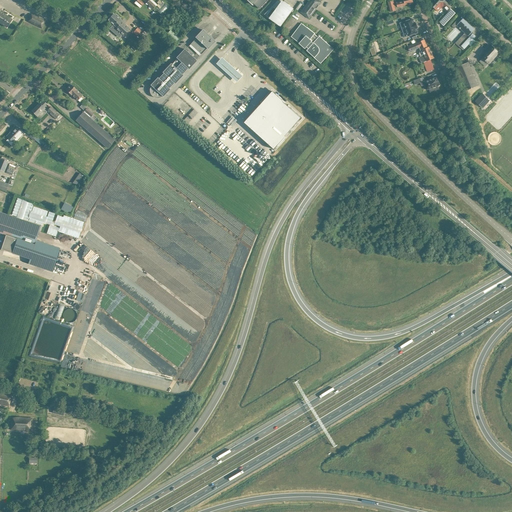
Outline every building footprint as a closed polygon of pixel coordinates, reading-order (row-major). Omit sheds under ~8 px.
[(156,6),(149,0),(148,0),(146,3),(152,9),(156,6)] [(247,0),(252,4),(254,3),(260,9),(268,0),(247,0)] [(280,0),(278,0),(265,14),(274,24),(274,23),(275,22),(280,26),(293,9),(284,2),(283,2),(280,0)] [(309,19),(322,2),(318,0),(309,0),(300,12),(309,19)] [(398,7),(413,3),(412,0),(404,0),(404,1),(397,3),(394,4),(393,0),(388,2),(390,12),(396,10),(395,7),(398,7)] [(447,11),(448,10),(449,11),(439,22),(444,26),(456,13),(450,8),(452,6),(444,0),(444,1),(441,1),(439,0),(433,7),(438,12),(441,8),(444,8),(447,11)] [(1,10),(0,8),(0,22),(7,27),(12,20),(3,13),(4,11),(1,9),(1,10)] [(45,21),(31,14),(27,21),(42,28),(45,21)] [(123,20),(117,15),(116,16),(113,14),(108,19),(113,24),(109,29),(112,32),(116,28),(123,35),(129,29),(124,24),(122,22),(123,20)] [(459,18),(452,26),(455,29),(457,26),(460,28),(459,28),(460,29),(460,28),(465,33),(455,43),(462,49),(463,48),(464,49),(476,37),(471,32),(475,29),(464,18),(462,21),(459,18)] [(414,23),(413,19),(400,23),(403,30),(417,25),(416,22),(414,23)] [(301,23),(291,37),(305,47),(305,46),(308,49),(306,51),(321,63),(328,55),(327,55),(326,53),(325,51),(325,50),(325,48),(325,46),(326,46),(327,44),(327,43),(319,36),(318,37),(314,34),(315,33),(301,23)] [(143,29),(139,25),(133,32),(137,36),(143,29)] [(405,37),(418,33),(416,29),(418,28),(417,25),(403,30),(405,37)] [(208,49),(215,41),(202,29),(195,37),(196,38),(190,44),(201,54),(207,48),(208,49)] [(110,49),(113,45),(102,36),(99,41),(100,42),(94,49),(100,54),(99,54),(102,57),(105,54),(102,51),(107,46),(110,49)] [(428,48),(424,40),(408,46),(410,52),(421,47),(422,50),(420,50),(419,54),(420,57),(431,52),(429,47),(428,48)] [(485,66),(499,52),(492,46),(484,54),(485,55),(480,61),(485,66)] [(150,89),(149,91),(150,92),(150,94),(151,95),(152,96),(154,97),(155,98),(157,98),(159,98),(160,97),(162,96),(163,97),(170,89),(168,87),(173,82),(175,84),(183,75),(181,73),(182,73),(184,70),(185,70),(187,68),(189,70),(197,60),(196,60),(196,59),(185,49),(184,48),(176,57),(177,58),(171,64),(171,63),(162,72),(163,73),(158,78),(157,77),(150,85),(151,86),(150,87),(150,89)] [(434,58),(431,52),(420,57),(419,57),(421,63),(424,62),(427,72),(434,69),(431,59),(434,58)] [(113,56),(105,64),(118,75),(125,67),(113,56)] [(242,76),(221,57),(216,64),(236,82),(242,76)] [(469,62),(455,68),(464,91),(479,85),(469,62)] [(434,91),(439,89),(438,86),(440,85),(437,77),(424,82),(427,90),(433,87),(434,91)] [(71,84),(66,89),(72,95),(72,94),(78,100),(82,95),(71,84)] [(302,118),(272,91),(243,122),(273,149),(302,118)] [(490,101),(482,93),(475,101),(483,109),(490,101)] [(47,104),(43,101),(40,104),(39,103),(32,111),(37,117),(46,108),(44,107),(47,104)] [(50,107),(47,110),(50,113),(49,113),(55,119),(59,115),(56,112),(50,107)] [(84,111),(84,112),(91,118),(91,117),(94,114),(87,108),(87,109),(84,111)] [(232,120),(238,115),(234,111),(228,117),(232,120)] [(84,112),(76,120),(108,149),(116,140),(111,136),(91,118),(84,112)] [(104,116),(111,123),(115,119),(108,112),(104,116)] [(23,134),(21,132),(22,131),(17,126),(11,134),(9,133),(6,136),(9,138),(6,141),(12,146),(23,134)] [(29,137),(32,133),(26,128),(23,132),(29,137)] [(0,170),(4,172),(8,162),(0,158),(0,159),(0,170)] [(9,165),(6,173),(12,175),(15,167),(9,165)] [(17,198),(12,215),(18,217),(23,200),(17,198)] [(27,203),(25,211),(30,213),(33,204),(27,203)] [(33,207),(31,212),(46,217),(47,211),(33,207)] [(0,211),(0,232),(6,235),(4,241),(1,249),(2,250),(12,253),(30,259),(28,264),(51,271),(52,272),(60,248),(59,248),(36,240),(41,226),(17,218),(0,211)] [(49,212),(46,220),(52,222),(55,214),(49,212)] [(57,215),(55,221),(59,222),(61,223),(62,221),(82,228),(84,222),(71,218),(64,215),(63,217),(57,215)] [(251,239),(253,240),(257,229),(247,225),(243,236),(251,239)] [(60,226),(58,231),(78,238),(80,232),(60,226)] [(49,227),(47,233),(55,236),(57,230),(49,227)] [(119,275),(115,276),(116,278),(117,278),(118,281),(122,280),(121,277),(124,276),(123,275),(122,272),(118,274),(119,275)] [(54,310),(57,300),(48,297),(46,308),(54,310)] [(136,363),(137,356),(129,355),(129,352),(125,351),(124,358),(129,359),(129,363),(136,363)] [(0,403),(9,405),(11,395),(0,392),(0,403)] [(26,393),(25,399),(34,401),(35,395),(26,393)] [(54,407),(52,414),(63,416),(65,409),(54,407)] [(32,418),(15,417),(15,420),(11,420),(10,429),(32,431),(32,418)]
